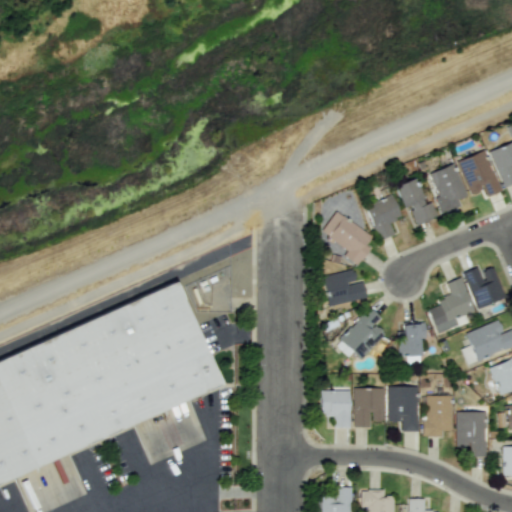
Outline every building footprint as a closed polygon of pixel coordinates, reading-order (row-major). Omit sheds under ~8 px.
[(511,140),(486,152),(502,187),(511,182),(511,140)] [(454,161),(468,194),(481,189),(484,196),(498,191),(482,150),(454,161)] [(425,174),(441,211),(458,204),(456,199),(464,195),(450,163),(425,174)] [(400,208),(407,205),(414,224),(435,217),(429,201),(422,204),(412,178),(392,185),(400,208)] [(391,234),(386,222),(399,217),(389,194),(363,205),(377,240),(391,234)] [(345,250),(341,256),(355,265),(367,248),(362,245),(369,235),(333,210),(319,231),(345,250)] [(460,272),(474,309),(502,297),(490,266),(478,271),(476,266),(460,272)] [(363,298),(360,280),(353,281),(351,269),(319,275),(325,305),(363,298)] [(433,330),(473,314),(457,277),(443,283),(448,297),(424,307),(433,330)] [(0,357),(176,278),(223,379),(0,484),(0,357)] [(382,333),(372,323),(378,317),(366,307),(332,344),(345,356),(350,352),(358,359),(382,333)] [(511,337),(509,329),(500,332),(495,320),(463,332),(474,360),(511,345),(511,337)] [(417,339),(422,338),(422,323),(400,324),(400,338),(394,338),(395,357),(418,356),(417,339)] [(511,355),(485,367),(497,395),(511,388),(511,355)] [(414,386),(384,386),(385,422),(399,421),(399,431),(415,430),(414,386)] [(367,427),(367,421),(381,420),(381,387),(351,388),(351,427),(367,427)] [(347,427),(347,390),(317,390),(318,415),(331,415),(331,427),(347,427)] [(449,395),(423,395),(423,420),(419,420),(420,436),(439,436),(439,430),(450,430),(449,395)] [(483,411),(452,412),(453,446),(467,446),(467,456),(483,456),(483,411)] [(348,511),(349,487),(334,487),(333,497),(319,497),(318,511),(348,511)] [(365,507),(364,511),(391,511),(391,495),(381,496),(381,490),(358,490),(359,507),(365,507)] [(436,511),(421,510),(421,498),(406,498),(406,511),(436,511)]
